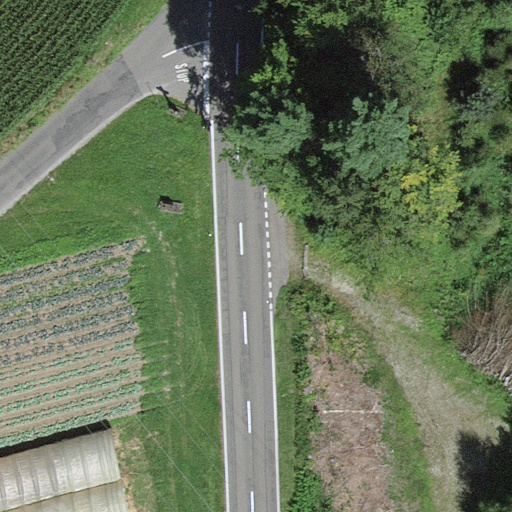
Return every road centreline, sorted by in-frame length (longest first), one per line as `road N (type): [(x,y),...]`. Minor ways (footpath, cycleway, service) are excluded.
road 1 (tertiary): [(253,511),(238,37)]
road 2 (track): [(239,243),(345,263),(459,421),(511,437)]
road 3 (unclassified): [(238,37),(162,56),(108,87),(0,181)]
